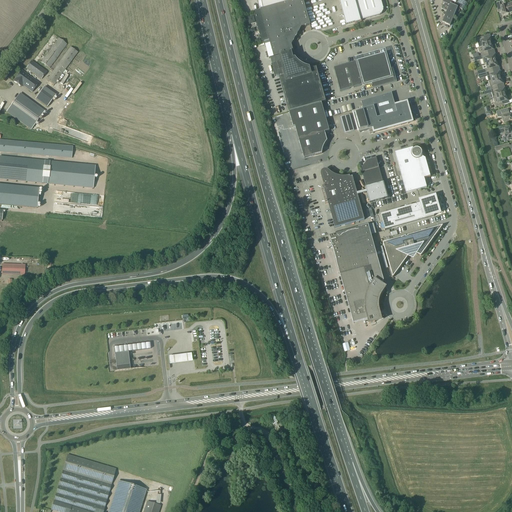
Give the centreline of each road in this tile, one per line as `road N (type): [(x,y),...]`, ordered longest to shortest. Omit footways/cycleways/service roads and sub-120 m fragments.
road 1 (motorway): [(348,464),(218,0)]
road 2 (motorway): [(234,134),(229,207),(197,254),(165,271),(60,288),(26,313),(11,349),(12,410)]
road 3 (motorway): [(20,409),(25,331),(47,305),(83,291),(228,277),(264,298),(298,358)]
road 4 (secondary): [(490,274),(414,0)]
road 5 (primary): [(238,397),(511,364)]
road 6 (motorway): [(234,134),(298,358)]
road 7 (primary): [(32,422),(238,397)]
road 8 (unclassified): [(406,296),(454,221),(430,131)]
road 9 (motorway): [(298,358),(349,511)]
road 10 (motorway): [(202,0),(234,134)]
road 11 (unclassified): [(301,511),(268,436),(243,424),(238,397)]
